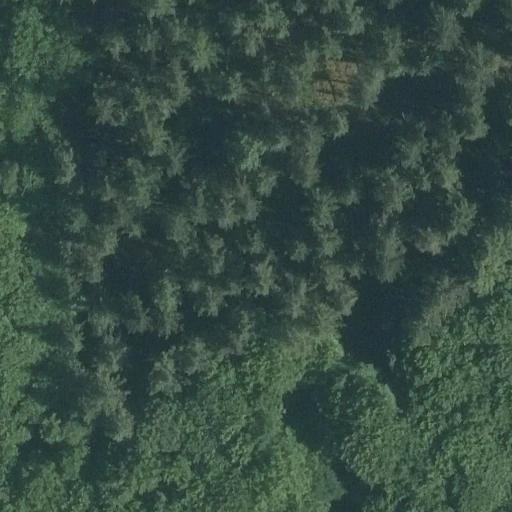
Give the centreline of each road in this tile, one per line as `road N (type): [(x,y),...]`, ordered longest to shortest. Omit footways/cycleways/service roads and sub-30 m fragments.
road 1 (track): [(120,511),(205,418),(360,333)]
road 2 (track): [(360,333),(511,186)]
